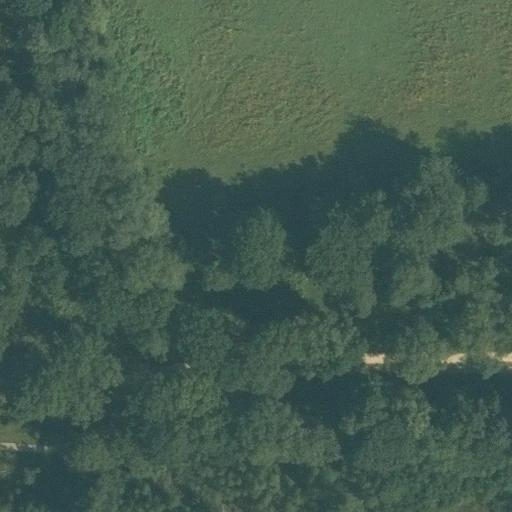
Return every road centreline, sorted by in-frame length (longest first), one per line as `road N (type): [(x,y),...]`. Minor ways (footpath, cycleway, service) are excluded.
road 1 (unknown): [(511,430),(280,422),(0,504)]
road 2 (track): [(511,357),(330,358),(170,372),(0,404)]
